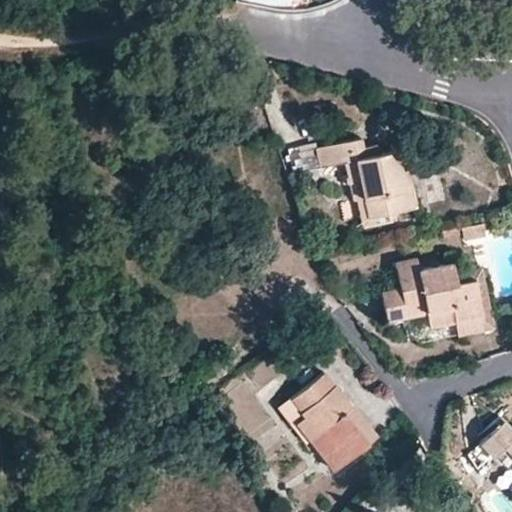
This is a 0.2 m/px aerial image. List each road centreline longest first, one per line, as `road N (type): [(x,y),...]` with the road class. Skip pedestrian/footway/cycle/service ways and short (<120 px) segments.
road 1 (track): [(0,39),(68,44),(183,15),(244,24)]
road 2 (residential): [(511,366),(423,394),(402,392),(325,298)]
road 3 (residential): [(359,50),(426,77),(511,82)]
